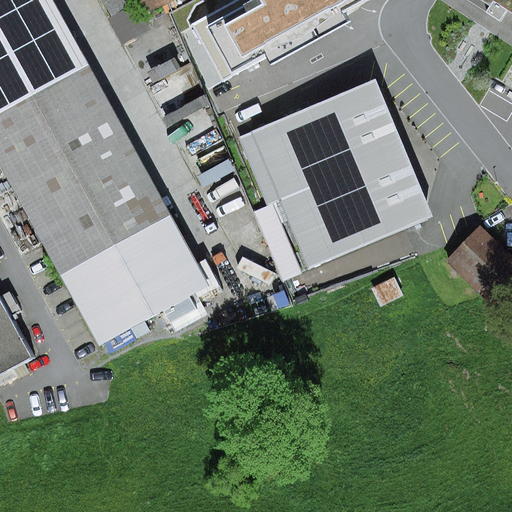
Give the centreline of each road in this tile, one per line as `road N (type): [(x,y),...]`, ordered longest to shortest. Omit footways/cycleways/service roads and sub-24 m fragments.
road 1 (residential): [(415,0),(412,47),(488,146),(511,164)]
road 2 (residential): [(87,400),(0,238)]
